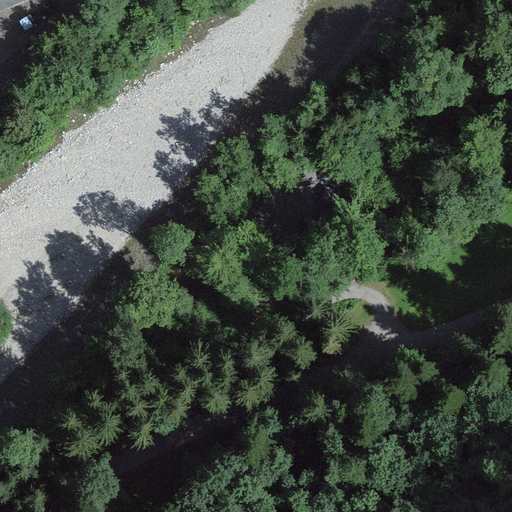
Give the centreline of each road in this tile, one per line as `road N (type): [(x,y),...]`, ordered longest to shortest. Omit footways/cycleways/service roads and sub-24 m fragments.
road 1 (track): [(69,511),(389,352),(511,306)]
road 2 (track): [(389,352),(385,310),(367,295),(261,316)]
